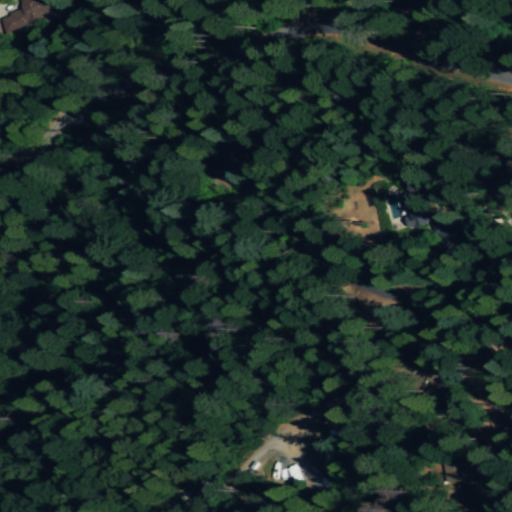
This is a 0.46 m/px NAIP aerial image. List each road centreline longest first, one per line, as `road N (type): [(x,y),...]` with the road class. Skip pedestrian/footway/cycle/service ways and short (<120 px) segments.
road 1 (residential): [(511,76),(348,27),(317,22),(266,32),(75,110),(0,187)]
road 2 (residential): [(75,110),(100,126),(109,147),(121,211),(112,240),(133,268),(185,279),(220,240),(247,191)]
